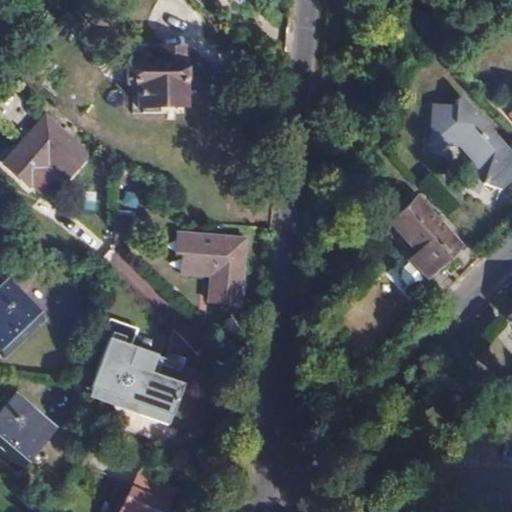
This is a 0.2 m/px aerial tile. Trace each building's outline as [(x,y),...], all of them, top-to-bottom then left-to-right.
[(181,83),(179,48),(159,49),(159,66),(146,67),(145,56),(132,56),(133,61),(126,61),(126,84),(136,84),(137,107),(141,107),(141,114),(158,114),(158,106),(181,106),(181,102),(186,99),(185,85),(181,83)] [(0,117),(13,128),(35,104),(12,84),(0,97),(0,117)] [(511,164),(509,161),(511,156),(458,95),(453,99),(453,109),(435,104),(425,138),(460,146),(472,160),(466,183),(478,196),(484,182),(504,186),(511,179),(511,164)] [(511,102),(509,99),(497,109),(511,126),(511,102)] [(84,151),(42,114),(3,158),(26,179),(47,157),(66,173),(84,151)] [(118,164),(115,206),(134,208),(137,181),(118,164)] [(426,278),(458,249),(416,199),(386,224),(413,256),(402,271),(401,278),(406,284),(414,284),(422,278),(426,278)] [(233,309),(243,243),(178,234),(176,256),(183,257),(181,274),(211,278),(208,306),(233,309)] [(39,317),(0,275),(0,351),(2,353),(39,317)] [(126,345),(133,326),(107,316),(100,335),(126,345)] [(141,388),(146,375),(95,359),(85,390),(167,419),(172,404),(151,397),(152,393),(141,388)] [(0,463),(13,476),(53,433),(16,399),(0,416),(0,463)] [(115,511),(160,511),(172,488),(135,470),(115,511)]
